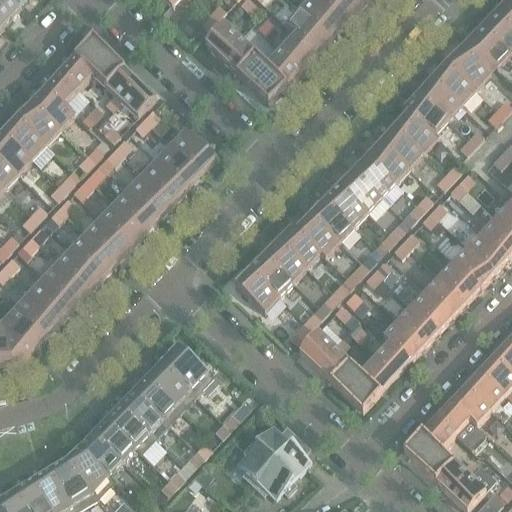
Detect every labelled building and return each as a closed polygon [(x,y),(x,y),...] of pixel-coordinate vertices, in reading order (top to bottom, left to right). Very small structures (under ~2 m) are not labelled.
[(19,16),(1,0),(0,0),(0,25),(6,31),(19,16)] [(34,0),(1,0),(19,16),(34,0)] [(184,0),(159,0),(172,13),(184,0)] [(359,15),(342,0),(316,0),(315,2),(345,30),(359,15)] [(373,1),(372,0),(342,0),(359,15),(373,1)] [(345,30),(315,2),(301,16),(331,45),(345,30)] [(511,4),(510,2),(496,17),(511,32),(511,4)] [(258,13),(248,4),(241,11),(251,20),(258,13)] [(218,27),(227,18),(219,11),(210,20),(218,27)] [(331,45),(301,16),(286,32),(296,42),(297,41),(316,60),(331,45)] [(511,59),(511,32),(496,17),(482,32),(511,60),(511,59)] [(209,36),(218,27),(210,20),(202,29),(209,36)] [(266,41),(275,32),(267,25),(258,34),(266,41)] [(247,52),(239,45),(223,30),(205,49),(237,80),(255,60),(247,52)] [(511,60),(482,32),(464,50),(461,53),(491,82),(494,79),(511,60)] [(247,52),(256,43),(248,36),(239,45),(247,52)] [(287,91),(316,60),(297,41),(296,42),(268,72),(287,91)] [(125,74),(93,43),(75,62),(94,81),(106,93),(125,74)] [(491,82),(461,53),(447,69),(476,97),(491,82)] [(287,91),(268,72),(255,60),(237,80),(269,110),(287,91)] [(65,111),(94,81),(75,62),(45,94),(65,111)] [(476,97),(447,69),(432,83),(462,112),(476,97)] [(157,104),(141,89),(125,74),(106,93),(115,101),(122,108),(138,124),(157,104)] [(462,112),(432,83),(418,98),(448,127),(462,112)] [(76,121),(65,111),(45,94),(31,108),(61,137),(76,121)] [(448,127),(418,98),(404,113),(439,145),(435,141),(448,127)] [(122,108),(115,101),(106,110),(113,117),(122,108)] [(504,123),(511,114),(511,113),(505,107),(496,116),(504,123)] [(61,137),(31,108),(17,123),(47,152),(61,137)] [(95,128),(103,119),(96,112),(87,121),(95,128)] [(439,145),(404,113),(408,118),(395,132),(425,160),(439,145)] [(504,123),(496,116),(488,125),(495,132),(504,123)] [(152,133),(160,124),(153,117),(144,126),(152,133)] [(47,152),(17,123),(3,138),(33,166),(47,152)] [(152,133),(144,126),(135,135),(143,142),(152,133)] [(425,160),(395,132),(381,146),(410,175),(425,160)] [(121,142),(111,133),(104,140),(114,149),(121,142)] [(484,144),(477,136),(468,145),(476,153),(484,144)] [(216,165),(186,137),(172,152),(202,180),(216,165)] [(33,166),(3,138),(0,141),(0,163),(19,181),(33,166)] [(203,140),(198,145),(207,153),(212,149),(203,140)] [(476,153),(468,145),(459,155),(467,162),(476,153)] [(124,162),(132,153),(125,146),(116,155),(124,162)] [(410,175),(381,146),(366,161),(396,190),(410,175)] [(509,167),(511,163),(511,151),(511,150),(502,159),(509,167)] [(202,180),(172,152),(158,167),(188,195),(202,180)] [(95,169),(104,160),(96,153),(87,162),(95,169)] [(115,171),(124,162),(116,155),(107,164),(115,171)] [(501,176),(509,167),(502,159),(493,169),(501,176)] [(396,190),(366,161),(352,176),(382,205),(396,190)] [(86,178),(95,169),(87,162),(79,171),(86,178)] [(19,181),(0,163),(0,191),(5,196),(19,181)] [(188,195),(158,167),(144,181),(173,210),(188,195)] [(453,187),(462,179),(454,171),(446,180),(453,187)] [(104,183),(97,176),(88,185),(95,192),(104,183)] [(382,205),(352,176),(338,191),(368,219),(382,205)] [(453,187),(446,180),(437,189),(444,197),(453,187)] [(467,196),(475,187),(468,180),(459,189),(467,196)] [(173,210),(144,181),(130,196),(159,225),(173,210)] [(67,198),(75,189),(68,182),(59,191),(67,198)] [(87,201),(95,192),(88,185),(79,194),(87,201)] [(467,196),(459,189),(451,198),(458,206),(467,196)] [(58,208),(67,198),(59,191),(51,201),(58,208)] [(368,219),(338,191),(324,206),(354,234),(368,219)] [(159,225),(130,196),(115,211),(145,239),(159,225)] [(425,217),(434,208),(426,201),(417,210),(425,217)] [(67,222),(76,213),(68,205),(60,214),(67,222)] [(354,234),(324,206),(310,220),(340,249),(354,234)] [(425,217),(417,210),(409,219),(416,226),(425,217)] [(439,226),(447,217),(440,210),(431,219),(439,226)] [(511,210),(497,225),(511,239),(511,210)] [(145,239),(115,211),(101,226),(131,254),(145,239)] [(39,228),(47,219),(40,212),(31,221),(39,228)] [(59,231),(67,222),(60,214),(51,224),(59,231)] [(430,235),(439,226),(431,219),(423,228),(430,235)] [(340,249),(310,220),(297,235),(292,230),(325,264),(340,249)] [(30,237),(39,228),(31,221),(23,230),(30,237)] [(511,261),(511,239),(497,225),(483,240),(509,265),(511,261)] [(131,254),(101,226),(87,241),(117,269),(131,254)] [(325,264),(292,230),(278,246),(308,274),(321,260),(325,264)] [(397,247),(405,238),(398,230),(389,239),(397,247)] [(39,251),(48,242),(40,235),(32,244),(39,251)] [(397,247),(389,239),(381,248),(388,256),(397,247)] [(411,256),(419,246),(412,239),(403,248),(411,256)] [(509,265),(483,240),(469,255),(495,280),(509,265)] [(11,258),(19,248),(12,241),(3,251),(11,258)] [(117,269),(87,241),(73,255),(103,284),(117,269)] [(31,260),(39,251),(32,244),(23,253),(31,260)] [(308,274),(278,246),(264,261),(294,289),(308,274)] [(402,265),(411,256),(403,248),(394,257),(402,265)] [(0,264),(2,267),(11,258),(3,251),(0,253),(0,264)] [(103,284),(73,255),(59,270),(89,299),(103,284)] [(495,280),(469,255),(455,270),(481,294),(495,280)] [(369,276),(377,267),(370,260),(361,269),(369,276)] [(294,289),(264,261),(250,275),(279,304),(294,289)] [(11,281),(20,271),(12,264),(4,273),(11,281)] [(369,276),(361,269),(352,278),(360,285),(369,276)] [(382,285),(391,276),(384,269),(375,278),(382,285)] [(89,299),(59,270),(45,285),(75,313),(89,299)] [(481,294),(455,270),(441,284),(467,309),(481,294)] [(0,287),(2,290),(11,281),(4,273),(0,277),(0,287)] [(279,304),(250,275),(235,291),(265,319),(279,304)] [(374,294),(382,285),(375,278),(366,287),(374,294)] [(467,309),(441,284),(427,299),(453,324),(467,309)] [(75,313),(45,285),(31,300),(61,328),(75,313)] [(349,297),(342,289),(333,298),(341,306),(349,297)] [(341,306),(333,298),(324,308),(332,315),(341,306)] [(354,315),(363,306),(355,299),(346,308),(354,315)] [(453,324),(427,299),(413,314),(439,339),(453,324)] [(61,328),(31,300),(17,314),(47,343),(61,328)] [(352,321),(342,312),(335,320),(344,329),(352,321)] [(47,343),(17,314),(3,330),(25,366),(47,343)] [(439,339),(413,314),(399,329),(425,354),(439,339)] [(321,326),(313,319),(305,328),(312,335),(321,326)] [(312,335),(305,328),(296,337),(304,344),(312,335)] [(425,354),(399,329),(384,344),(391,350),(411,368),(425,354)] [(0,373),(25,366),(3,330),(0,330),(0,373)] [(360,350),(369,341),(361,333),(352,343),(360,350)] [(341,361),(334,354),(318,338),(299,358),(331,388),(349,369),(341,361)] [(341,361),(350,352),(343,344),(334,354),(341,361)] [(511,352),(508,348),(494,363),(511,380),(511,352)] [(208,379),(178,350),(160,369),(196,403),(203,396),(214,384),(208,379)] [(381,400),(411,368),(391,350),(362,380),(381,400)] [(511,395),(511,380),(494,363),(479,377),(506,402),(511,395)] [(196,403),(160,369),(146,383),(183,417),(196,403)] [(381,400),(362,380),(349,369),(331,388),(363,418),(381,400)] [(506,402),(479,377),(465,392),(492,417),(503,428),(511,418),(511,408),(509,405),(503,412),(500,409),(506,402)] [(183,417),(146,383),(133,397),(169,432),(183,417)] [(492,417),(465,392),(451,407),(477,432),(492,417)] [(169,432),(133,397),(119,411),(156,446),(169,432)] [(231,437),(240,428),(254,413),(247,406),(233,420),(224,429),(231,437)] [(441,456),(470,426),(477,432),(451,407),(422,438),(441,457),(441,456)] [(156,446),(119,411),(106,425),(142,461),(156,446)] [(142,461),(106,425),(92,440),(123,469),(136,455),(142,461)] [(223,446),(231,437),(224,429),(215,439),(223,446)] [(253,492),(299,444),(287,432),(281,439),(274,432),(257,449),(254,446),(243,457),(247,460),(238,470),(246,478),(243,481),(253,492)] [(454,468),(441,456),(441,457),(422,438),(404,457),(435,487),(454,468)] [(123,469),(92,440),(79,454),(115,488),(116,488),(110,482),(123,469)] [(294,487),(312,468),(305,461),(311,455),(299,444),(253,492),(264,502),(268,498),(276,506),(284,498),(287,501),(297,491),(294,487)] [(213,456),(205,449),(197,458),(204,465),(213,456)] [(115,488),(79,454),(67,467),(98,506),(115,488)] [(196,474),(204,465),(197,458),(188,467),(196,474)] [(88,511),(98,506),(67,467),(52,475),(72,511),(88,511)] [(470,483),(478,474),(471,467),(462,476),(470,483)] [(470,483),(462,476),(454,468),(435,487),(461,511),(472,511),(486,498),(470,483)] [(72,511),(52,475),(35,485),(49,511),(72,511)] [(215,484),(207,475),(198,484),(207,492),(215,484)] [(177,494),(186,484),(178,477),(170,486),(177,494)] [(49,511),(35,485),(18,495),(27,511),(49,511)] [(169,503),(177,494),(170,486),(161,496),(169,503)] [(507,507),(511,501),(511,494),(508,491),(499,500),(507,507)] [(27,511),(18,495),(1,505),(4,511),(27,511)] [(500,511),(502,511),(493,502),(483,511),(500,511)]
